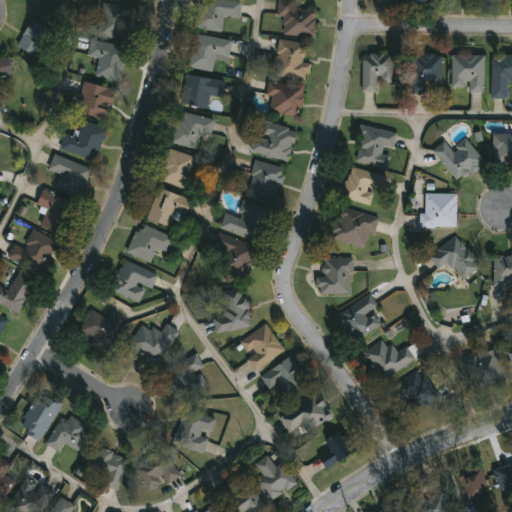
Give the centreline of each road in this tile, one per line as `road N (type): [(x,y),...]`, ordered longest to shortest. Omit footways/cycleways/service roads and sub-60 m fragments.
road 1 (residential): [(349,0),(336,111),(282,288),(290,315),(395,461)]
road 2 (residential): [(0,408),(86,264),(145,113),(167,0)]
road 3 (residential): [(322,511),(395,461),(511,414)]
road 4 (residential): [(348,32),(511,33)]
